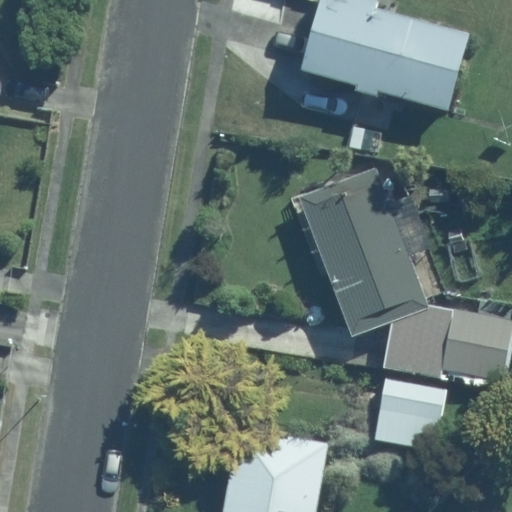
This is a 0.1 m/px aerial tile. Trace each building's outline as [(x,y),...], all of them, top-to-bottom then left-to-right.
[(384,5),(363,0),(328,0),(308,86),(451,120),(469,46),(379,25),(384,5)] [(371,180),(305,206),(357,343),(394,329),(427,317),(406,260),(429,251),(411,204),(384,215),(371,180)] [(427,317),(394,329),(387,372),(496,390),(510,309),(476,303),(474,318),(424,310),(427,317)] [(445,395),(385,385),(375,445),(435,455),(445,395)] [(316,511),(327,452),(242,437),(228,511),(316,511)]
